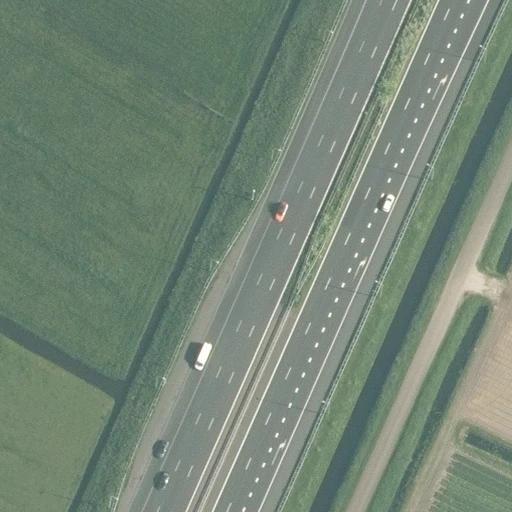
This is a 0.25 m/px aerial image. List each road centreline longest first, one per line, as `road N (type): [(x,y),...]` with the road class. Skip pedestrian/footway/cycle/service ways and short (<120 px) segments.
road 1 (motorway): [(233,511),(460,0)]
road 2 (motorway): [(385,0),(160,511)]
road 3 (unclassified): [(352,511),(511,157)]
